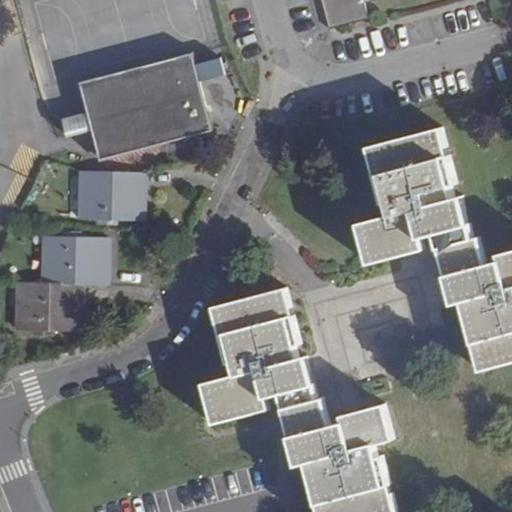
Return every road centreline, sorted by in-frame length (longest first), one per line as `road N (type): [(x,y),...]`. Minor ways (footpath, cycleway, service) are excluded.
road 1 (residential): [(0,400),(133,355),(167,325),(296,55)]
road 2 (residential): [(500,42),(358,79),(323,73),(296,55)]
